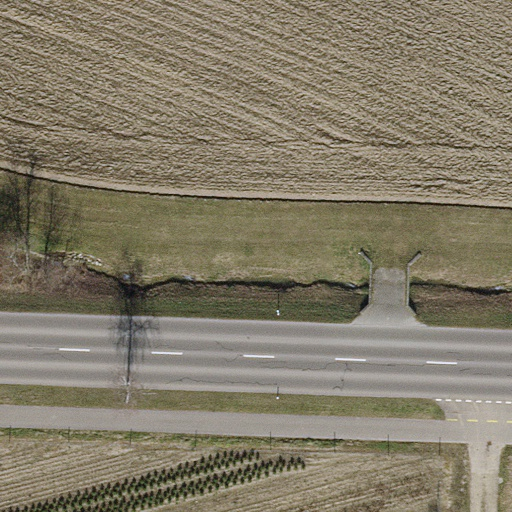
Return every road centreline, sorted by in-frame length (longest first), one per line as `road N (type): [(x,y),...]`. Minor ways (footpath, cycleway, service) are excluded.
road 1 (tertiary): [(511,368),(0,354)]
road 2 (track): [(490,511),(492,368)]
road 3 (track): [(391,367),(393,231)]
